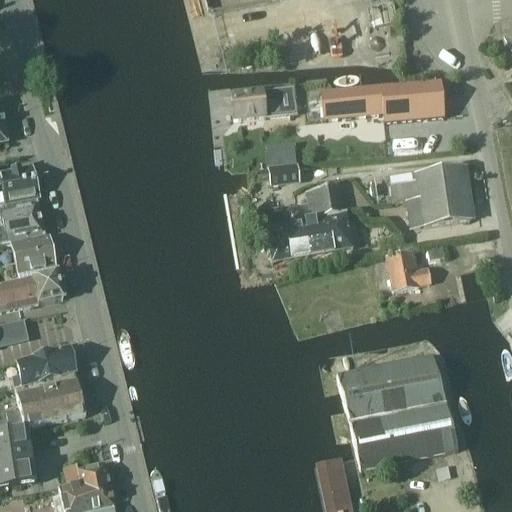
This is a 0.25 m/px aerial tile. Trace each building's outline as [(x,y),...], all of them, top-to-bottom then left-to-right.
[(229,69),(228,59),(202,59),(202,69),(229,69)] [(338,95),(320,96),(323,125),(382,119),(383,128),(444,122),(441,85),(365,92),(338,95)] [(235,124),(291,118),(288,93),(232,99),(235,124)] [(269,190),(299,186),(297,168),(267,171),(269,190)] [(0,210),(37,203),(40,203),(39,198),(32,171),(31,171),(0,177),(0,210)] [(425,230),(473,224),(465,171),(418,178),(421,202),(409,204),(411,225),(424,223),(425,230)] [(418,178),(390,181),(393,206),(409,204),(421,202),(418,178)] [(311,222),(305,223),(310,253),(311,260),(353,253),(346,215),(342,215),(338,189),(306,195),(311,222)] [(0,248),(11,246),(11,245),(45,239),(38,206),(37,203),(0,210),(0,248)] [(267,230),(265,230),(272,267),(311,260),(310,253),(305,223),(298,224),(296,212),(285,214),(284,212),(264,215),(267,230)] [(11,247),(10,247),(17,279),(18,279),(20,286),(30,284),(56,278),(55,271),(56,271),(49,240),(45,240),(45,239),(11,245),(11,246),(11,247)] [(430,263),(444,261),(443,249),(428,251),(430,263)] [(418,290),(429,288),(427,274),(416,275),(413,257),(387,261),(393,295),(418,291),(418,290)] [(56,278),(30,284),(36,309),(59,304),(63,303),(57,278),(56,278)] [(0,316),(36,309),(30,284),(20,286),(2,290),(0,290),(0,316)] [(34,320),(37,337),(58,333),(55,316),(34,320)] [(0,350),(28,344),(23,324),(0,329),(0,350)] [(13,392),(15,392),(23,390),(23,391),(29,389),(30,393),(35,391),(34,388),(76,377),(70,352),(18,366),(20,379),(10,381),(13,392)] [(361,474),(458,453),(432,361),(337,380),(361,474)] [(26,432),(86,419),(76,377),(34,388),(35,391),(30,393),(29,389),(23,391),(23,390),(15,392),(26,432)] [(29,434),(0,438),(0,497),(37,492),(29,434)] [(324,511),(351,511),(340,462),(314,468),(324,511)] [(76,469),(64,471),(68,490),(108,481),(105,467),(77,473),(76,469)] [(114,511),(111,496),(108,481),(68,490),(58,492),(60,498),(52,500),(54,511),(114,511)]
